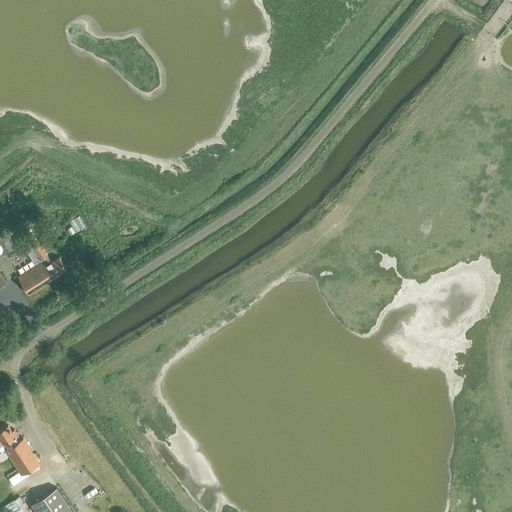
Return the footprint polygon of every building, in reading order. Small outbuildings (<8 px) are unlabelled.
[(35,230),(40,238),(45,235),(40,227),(35,230)] [(60,256),(52,261),(32,228),(19,236),(36,265),(19,276),(29,292),(68,269),(60,256)] [(8,406),(13,413),(19,409),(15,402),(8,406)] [(14,429),(12,431),(7,424),(0,429),(0,436),(5,443),(0,446),(0,449),(1,451),(0,452),(0,460),(8,455),(21,475),(39,463),(22,438),(20,439),(14,429)] [(71,511),(53,485),(47,476),(29,488),(4,505),(9,511),(71,511)]
